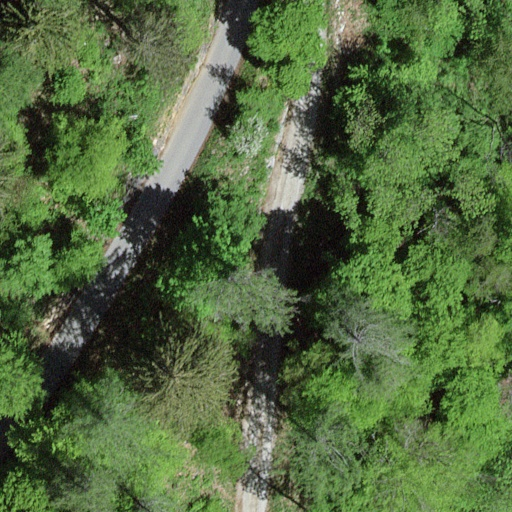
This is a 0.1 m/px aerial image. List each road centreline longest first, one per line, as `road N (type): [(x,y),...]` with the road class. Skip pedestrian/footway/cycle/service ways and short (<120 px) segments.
road 1 (track): [(255,511),(311,0)]
road 2 (track): [(240,0),(228,49),(152,208),(57,361),(0,427)]
